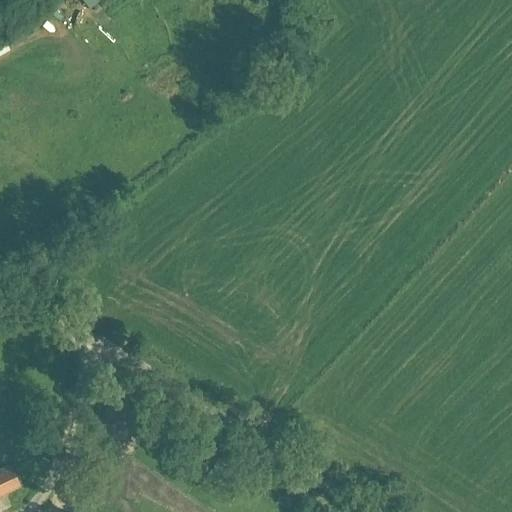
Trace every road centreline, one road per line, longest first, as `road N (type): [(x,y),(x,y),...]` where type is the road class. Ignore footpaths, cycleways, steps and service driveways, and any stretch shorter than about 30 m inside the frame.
road 1 (residential): [(0,297),(91,335),(366,511)]
road 2 (track): [(24,511),(68,437),(91,335)]
